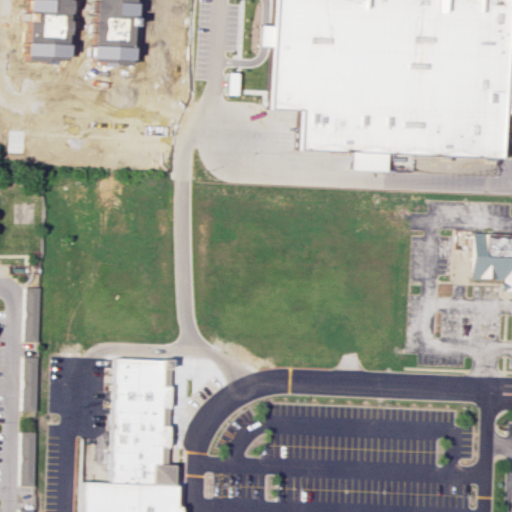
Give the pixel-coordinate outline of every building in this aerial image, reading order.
[(23,60),(23,54),(22,54),(22,52),(23,52),(24,44),(22,44),(22,42),(26,42),(26,31),(25,30),(25,19),(21,19),(22,13),(25,13),(25,10),(24,10),(24,8),(25,8),(26,0),(124,0),(124,2),(128,2),(127,5),(126,5),(125,11),(128,12),(128,18),(129,18),(129,25),(125,25),(124,36),(122,36),(122,46),(125,47),(125,49),(123,49),(123,57),(125,57),(124,65),(106,64),(106,58),(99,58),(99,64),(96,64),(96,61),(88,61),(88,58),(86,58),(86,55),(88,55),(88,47),(87,47),(87,44),(90,45),(90,34),(86,34),(86,32),(89,32),(89,24),(87,24),(87,22),(90,22),(90,13),(88,13),(88,11),(90,11),(91,2),(88,2),(88,1),(93,1),(93,0),(63,0),(63,1),(61,1),(60,10),(63,10),(63,11),(60,11),(60,21),(63,21),(63,23),(60,22),(59,30),(62,30),(62,33),(58,32),(57,44),(60,44),(60,46),(59,46),(59,53),(61,53),(60,57),(58,57),(58,59),(50,59),(50,61),(47,61),(48,55),(39,54),(39,61),(23,60)] [(297,110),(295,150),(349,152),(349,169),(385,170),(386,153),(499,158),(501,113),(504,33),(505,0),(269,0),(266,92),(265,109),(297,110)] [(501,113),(503,113),(511,114),(511,33),(504,33),(501,113)] [(226,72),(236,72),(235,94),(225,94),(226,72)] [(470,231),(511,232),(511,290),(499,290),(499,285),(499,279),(492,279),(493,277),(479,277),(479,279),(468,278),(470,231)] [(23,287),(21,341),(36,341),(38,288),(23,287)] [(21,356),(19,410),(34,411),(36,357),(21,356)] [(159,484),(163,359),(116,357),(112,482),(159,484)] [(18,431),(16,485),(31,485),(33,431),(18,431)] [(163,511),(165,484),(159,484),(112,482),(85,480),(84,511),(163,511)]
